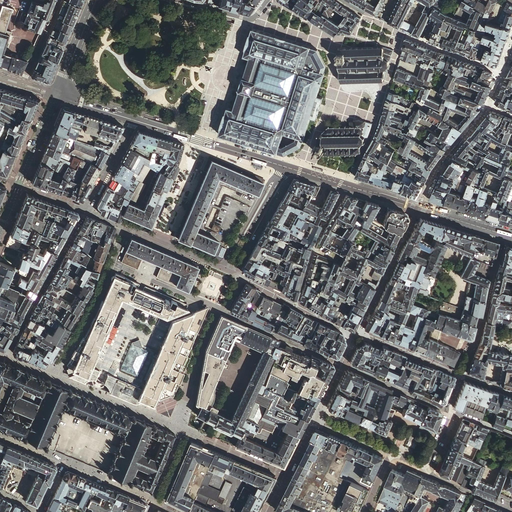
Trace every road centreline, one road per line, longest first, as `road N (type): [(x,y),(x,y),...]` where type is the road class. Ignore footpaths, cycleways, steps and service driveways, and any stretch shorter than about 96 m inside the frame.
road 1 (tertiary): [(285,167),(229,265),(153,511)]
road 2 (tertiary): [(285,167),(55,94)]
road 3 (tertiary): [(511,236),(285,167)]
road 4 (residential): [(55,94),(0,227)]
